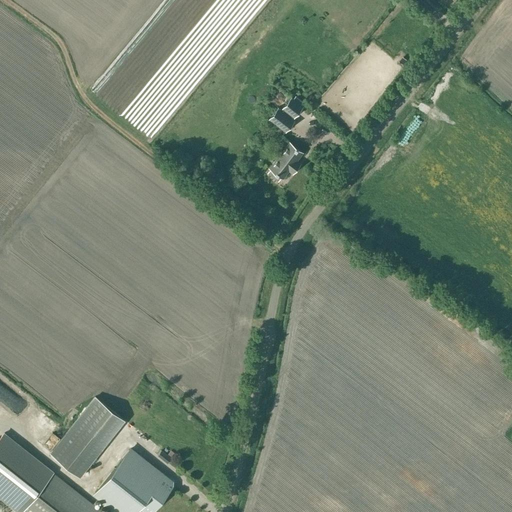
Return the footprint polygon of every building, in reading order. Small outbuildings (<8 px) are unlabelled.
[(278,107),(269,118),(285,131),(294,119),(291,117),(292,116),(293,116),(302,105),(291,97),(282,108),(283,109),(282,110),(278,107)] [(289,141),(269,167),(282,177),(288,169),(290,171),(298,161),(296,160),(302,152),(289,141)] [(79,474),(124,419),(95,396),(51,451),(79,474)] [(143,445),(168,415),(156,405),(131,436),(143,445)] [(176,423),(165,434),(192,459),(203,448),(176,423)] [(53,471),(4,432),(0,436),(0,494),(21,511),(23,511),(103,511),(52,472),(53,471)] [(50,434),(37,451),(42,455),(55,438),(50,434)] [(94,494),(116,511),(134,511),(140,504),(150,511),(151,511),(173,485),(162,477),(163,476),(129,449),(94,494)] [(171,458),(161,450),(157,455),(167,463),(171,458)]
